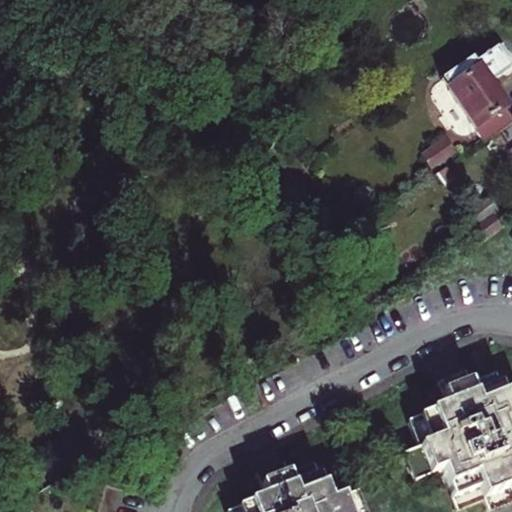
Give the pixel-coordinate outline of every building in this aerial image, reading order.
[(511,62),(502,48),(497,51),(511,71),(511,69),(511,62)] [(448,92),(484,144),(511,125),(511,120),(489,85),(511,71),(497,51),(475,65),(468,70),(464,65),(452,74),(459,84),(448,92)] [(464,65),(468,70),(475,65),(472,60),(464,65)] [(448,92),(459,84),(452,74),(441,81),(448,92)] [(432,169),(453,154),(444,141),(423,156),(432,169)] [(456,158),(453,154),(432,169),(434,173),(456,158)] [(444,188),(455,181),(447,169),(437,176),(444,188)] [(493,216),(498,212),(487,199),(461,218),(481,244),(503,229),(493,216)] [(468,386),(464,374),(436,385),(440,397),(455,391),(468,386)] [(490,511),(502,508),(511,503),(511,499),(504,480),(511,476),(511,414),(511,415),(495,376),(468,386),(455,391),(440,397),(445,409),(406,424),(417,451),(401,457),(412,484),(439,474),(454,511),(456,511),(481,502),(484,511),(490,511)] [(285,481),(280,468),(253,481),(258,492),(272,487),(285,481)] [(362,511),(355,495),(329,507),(312,469),(285,481),(272,487),(258,492),(263,504),(245,511),(362,511)] [(64,497),(71,492),(62,479),(55,484),(64,497)]
